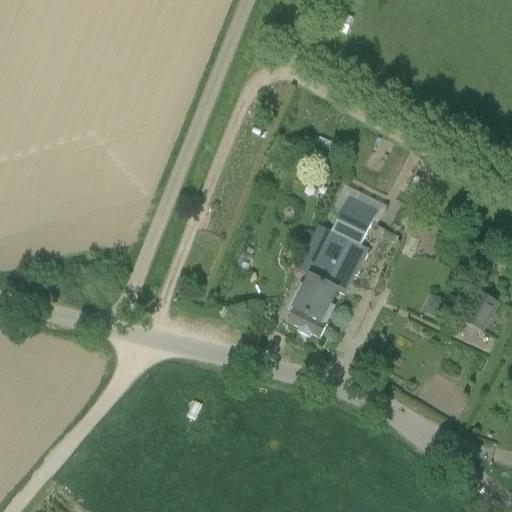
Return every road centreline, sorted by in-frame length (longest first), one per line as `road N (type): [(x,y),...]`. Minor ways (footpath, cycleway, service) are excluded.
road 1 (tertiary): [(511,511),(360,404),(115,334)]
road 2 (unclassified): [(115,334),(249,0)]
road 3 (track): [(149,342),(130,378),(11,511)]
